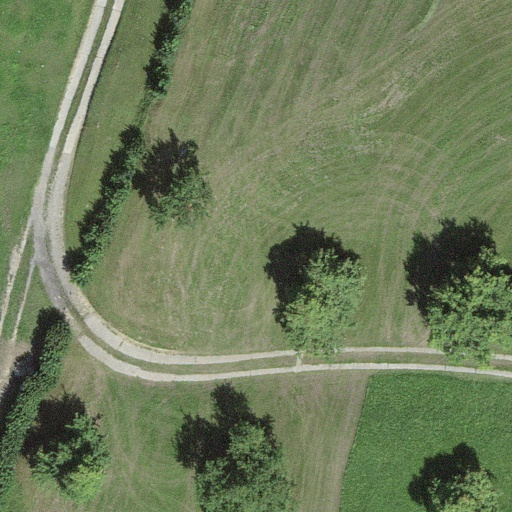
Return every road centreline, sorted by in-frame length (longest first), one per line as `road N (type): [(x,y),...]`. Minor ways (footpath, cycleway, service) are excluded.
road 1 (track): [(112,0),(37,244),(57,332),(103,381),(193,402),(387,385),(511,399)]
road 2 (track): [(37,244),(0,427)]
